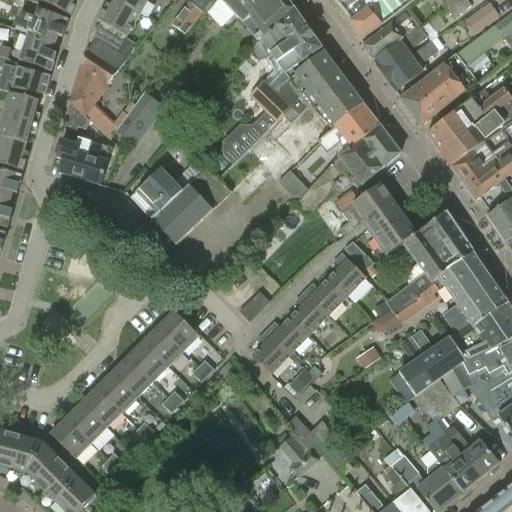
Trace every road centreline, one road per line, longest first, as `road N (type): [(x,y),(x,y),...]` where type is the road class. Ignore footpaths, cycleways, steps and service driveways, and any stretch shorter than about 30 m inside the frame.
road 1 (residential): [(511,289),(305,0)]
road 2 (residential): [(341,246),(247,340),(171,263)]
road 3 (residential): [(0,393),(39,404),(58,394),(108,347),(115,318),(171,263)]
road 4 (residential): [(52,193),(35,170),(95,0)]
road 5 (residential): [(0,334),(15,325),(52,193)]
road 6 (residential): [(171,263),(118,209),(52,193)]
